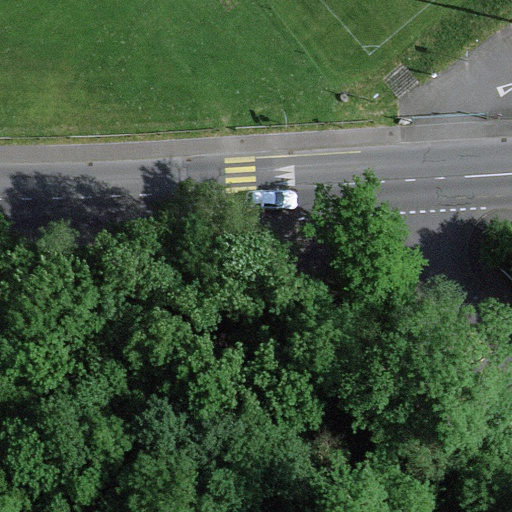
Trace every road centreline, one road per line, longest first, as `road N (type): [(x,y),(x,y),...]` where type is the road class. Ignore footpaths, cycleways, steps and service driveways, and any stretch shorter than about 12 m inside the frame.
road 1 (tertiary): [(0,197),(405,181)]
road 2 (unclassified): [(405,181),(435,272),(511,355)]
